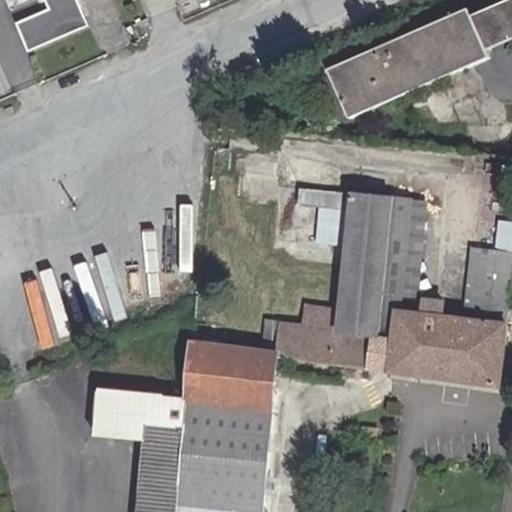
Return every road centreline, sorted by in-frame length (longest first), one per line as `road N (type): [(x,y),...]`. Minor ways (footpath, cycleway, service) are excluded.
road 1 (residential): [(318,0),(200,47),(54,217)]
road 2 (unknown): [(511,452),(495,407),(453,398),(419,402),(402,427),(387,511)]
